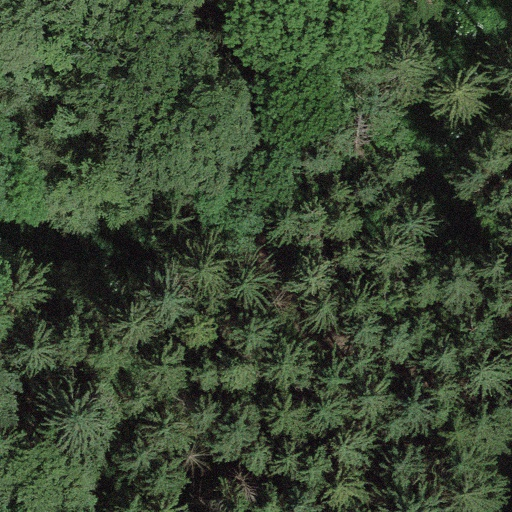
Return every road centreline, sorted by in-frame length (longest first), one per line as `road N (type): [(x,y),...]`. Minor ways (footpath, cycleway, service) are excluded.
road 1 (track): [(0,8),(139,161),(198,200),(305,313),(380,368),(436,0)]
road 2 (track): [(380,368),(416,511)]
road 3 (track): [(380,368),(472,415),(511,424)]
